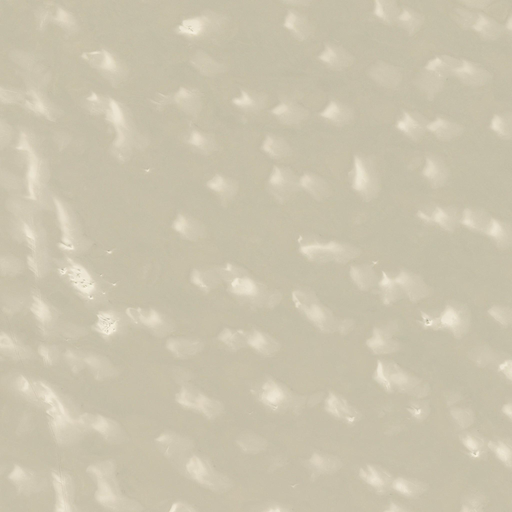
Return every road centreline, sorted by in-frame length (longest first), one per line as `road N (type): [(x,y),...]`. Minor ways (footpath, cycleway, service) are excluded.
road 1 (track): [(198,511),(172,0)]
road 2 (track): [(172,75),(0,82)]
